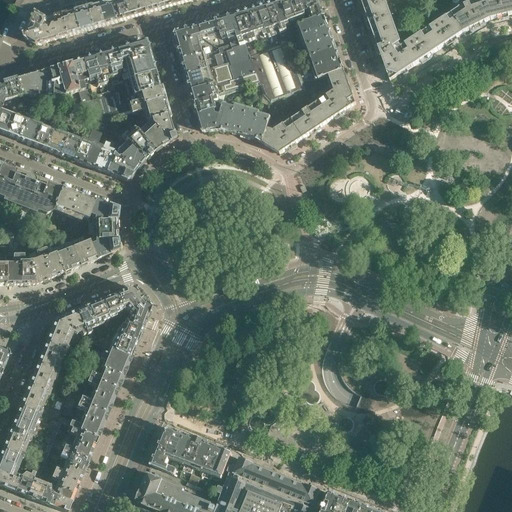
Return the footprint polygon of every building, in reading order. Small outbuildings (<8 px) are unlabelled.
[(91,7),(89,0),(88,0),(76,0),(77,4),(81,15),(86,33),(97,29),(91,7)] [(120,23),(114,0),(109,1),(111,7),(104,9),(109,26),(120,23)] [(132,19),(127,2),(120,4),(119,0),(114,0),(120,23),(132,19)] [(144,16),(138,0),(133,0),(134,0),(127,2),(132,19),(144,16)] [(155,13),(151,0),(138,0),(144,16),(155,13)] [(167,9),(164,0),(151,0),(155,13),(167,9)] [(178,6),(176,0),(164,0),(167,9),(178,6)] [(325,18),(318,0),(292,0),(290,1),(298,20),(300,27),(325,18)] [(385,1),(385,0),(360,0),(365,11),(386,4),(385,1)] [(511,0),(480,0),(475,2),(474,2),(459,9),(459,10),(452,15),(451,15),(464,34),(491,21),(511,15),(511,0)] [(74,36),(68,13),(56,17),(54,11),(66,7),(64,1),(39,8),(36,13),(25,36),(24,36),(25,41),(26,41),(37,47),(74,36)] [(298,20),(290,1),(282,3),(290,23),(298,20)] [(290,23),(282,3),(274,5),(284,31),(287,30),(286,25),(290,23)] [(396,29),(386,4),(365,11),(374,37),(396,29)] [(109,26),(104,9),(97,11),(96,5),(91,7),(97,29),(109,26)] [(284,31),(274,5),(267,8),(275,29),(278,28),(280,33),(284,31)] [(275,29),(267,8),(259,10),(268,36),(269,37),(273,36),(271,30),(275,29)] [(268,36),(259,10),(251,12),(259,33),(263,32),(265,37),(268,36)] [(86,33),(81,15),(74,17),(72,12),(68,13),(74,36),(86,33)] [(259,33),(251,12),(243,14),(253,41),(257,39),(256,34),(259,33)] [(253,41),(243,14),(235,16),(243,39),(247,38),(249,43),(253,41)] [(464,34),(451,15),(441,22),(439,18),(434,22),(436,25),(426,32),(439,51),(464,34)] [(243,39),(235,16),(224,20),(229,37),(230,39),(237,37),(241,47),(246,45),(243,39)] [(329,29),(325,18),(300,27),(304,38),(329,29)] [(229,37),(224,20),(200,27),(203,36),(204,39),(220,34),(222,39),(229,37)] [(195,38),(203,36),(200,27),(176,33),(175,36),(178,46),(196,41),(195,38)] [(333,39),(329,29),(304,38),(308,49),(333,39)] [(414,67),(401,48),(402,47),(401,44),(402,43),(399,39),(396,29),(374,37),(390,83),(414,67)] [(439,51),(426,32),(416,38),(414,35),(409,38),(411,42),(402,47),(401,48),(414,67),(439,51)] [(336,50),(334,45),(333,39),(308,49),(312,59),(336,50)] [(203,56),(201,49),(199,50),(196,41),(178,46),(182,62),(203,56)] [(150,57),(146,44),(146,42),(117,51),(120,63),(126,61),(127,64),(150,57)] [(217,98),(254,87),(260,85),(264,94),(271,102),(307,91),(305,86),(301,75),(299,68),(298,68),(296,64),(293,54),(289,44),(250,57),(256,74),(234,81),(191,93),(194,104),(217,98)] [(234,52),(231,44),(224,46),(226,54),(234,52)] [(340,61),(336,50),(312,59),(316,70),(340,61)] [(122,68),(120,63),(117,51),(104,54),(111,76),(110,76),(111,79),(116,77),(115,71),(121,70),(122,68)] [(306,61),(304,56),(302,57),(300,51),(293,54),(296,64),(297,64),(306,61)] [(256,74),(250,57),(249,54),(237,58),(235,52),(234,52),(226,54),(228,59),(230,65),(234,81),(256,74)] [(111,76),(104,54),(93,58),(102,87),(107,85),(106,81),(104,78),(110,76),(111,76)] [(208,71),(203,56),(182,62),(187,77),(208,71)] [(154,73),(150,57),(127,64),(129,73),(127,73),(129,80),(131,80),(154,73)] [(102,87),(93,58),(82,61),(88,81),(88,82),(95,80),(96,84),(97,88),(102,87)] [(88,81),(82,61),(71,64),(79,93),(85,91),(82,82),(88,81)] [(344,72),(340,61),(316,70),(320,81),(327,78),(344,72)] [(79,93),(71,64),(15,80),(20,97),(63,99),(62,98),(79,93)] [(234,81),(230,65),(223,67),(208,71),(187,77),(191,93),(234,81)] [(356,105),(344,72),(327,78),(333,94),(315,106),(328,124),(344,113),(356,105)] [(159,89),(156,79),(154,73),(131,80),(136,96),(139,95),(138,95),(159,89)] [(16,106),(20,97),(15,80),(2,84),(0,85),(0,114),(0,113),(13,117),(17,107),(16,106)] [(94,101),(88,82),(88,81),(82,82),(85,91),(79,93),(82,104),(94,101)] [(162,100),(159,89),(138,95),(139,95),(140,102),(134,103),(128,105),(130,109),(162,100)] [(120,112),(117,101),(115,95),(111,96),(104,98),(98,100),(94,101),(82,104),(87,122),(90,121),(105,116),(109,115),(120,112)] [(217,111),(215,104),(219,103),(217,98),(194,104),(198,116),(214,112),(217,111)] [(167,117),(162,100),(130,109),(131,116),(146,112),(149,123),(151,122),(152,121),(167,117)] [(328,124),(315,106),(291,122),(303,140),(328,124)] [(228,134),(235,111),(223,107),(220,117),(216,133),(220,133),(228,134)] [(240,136),(247,112),(235,108),(235,111),(228,134),(240,136)] [(124,111),(120,112),(109,115),(111,122),(112,122),(126,118),(124,111)] [(216,133),(220,117),(215,116),(214,112),(198,116),(203,134),(211,132),(216,133)] [(252,140),(258,117),(259,115),(247,112),(240,136),(252,140)] [(0,133),(7,136),(13,117),(0,113),(0,114),(0,133)] [(115,130),(112,122),(111,122),(109,115),(105,116),(102,125),(115,130)] [(102,125),(105,116),(90,121),(102,125)] [(19,141),(26,123),(13,117),(7,136),(19,141)] [(174,141),(167,117),(152,121),(151,122),(152,126),(169,144),(174,141)] [(263,145),(267,131),(270,120),(258,117),(252,140),(263,145)] [(115,130),(126,121),(126,120),(126,118),(112,122),(115,130)] [(303,140),(291,122),(274,133),(267,131),(263,145),(280,155),(280,156),(292,148),(303,140)] [(32,146),(39,128),(26,123),(19,141),(32,146)] [(169,144),(152,126),(141,135),(140,133),(138,135),(139,136),(139,137),(154,153),(161,149),(169,144)] [(45,151),(52,133),(39,128),(32,146),(45,151)] [(154,153),(139,137),(139,136),(138,135),(134,130),(129,135),(128,134),(123,138),(124,139),(128,144),(129,146),(130,145),(144,162),(154,153)] [(59,157),(66,138),(52,133),(45,151),(59,157)] [(83,166),(95,136),(90,134),(87,143),(87,145),(82,143),(82,141),(80,141),(79,143),(72,162),(83,166)] [(94,170),(102,149),(100,149),(99,150),(95,148),(96,147),(100,138),(95,136),(83,166),(94,170)] [(72,162),(79,143),(66,138),(59,157),(72,162)] [(144,162),(130,145),(129,146),(128,144),(126,145),(128,147),(119,155),(118,155),(120,159),(133,176),(139,168),(144,162)] [(105,174),(112,156),(113,155),(112,155),(112,153),(109,152),(109,154),(105,152),(108,146),(104,145),(102,149),(94,170),(105,174)] [(133,176),(120,159),(116,159),(112,156),(105,174),(116,179),(126,182),(129,182),(133,176)] [(52,213),(53,211),(61,190),(46,184),(44,188),(35,185),(37,180),(36,179),(35,178),(34,178),(33,177),(31,176),(30,176),(29,176),(27,176),(26,176),(24,180),(14,177),(16,172),(1,166),(0,170),(0,197),(4,199),(3,202),(35,215),(31,225),(41,229),(46,216),(52,213)] [(70,217),(78,196),(61,189),(61,190),(53,211),(70,217)] [(89,217),(95,202),(78,196),(70,217),(81,222),(82,219),(87,221),(89,217)] [(116,222),(117,211),(95,202),(89,217),(94,219),(94,223),(116,222)] [(116,242),(116,222),(94,223),(94,243),(116,242)] [(118,253),(116,242),(94,243),(94,245),(90,247),(96,262),(118,253)] [(96,262),(90,247),(88,243),(82,245),(81,243),(71,247),(79,269),(96,262)] [(79,269),(71,247),(54,254),(55,256),(63,275),(79,269)] [(63,275),(55,256),(50,257),(49,254),(46,255),(45,251),(43,251),(40,252),(42,259),(50,280),(63,275)] [(50,280),(42,259),(40,252),(34,254),(37,261),(34,262),(31,263),(36,287),(50,281),(50,280)] [(19,287),(19,264),(18,264),(18,256),(14,257),(12,258),(12,262),(11,263),(11,265),(6,265),(6,266),(6,287),(19,287)] [(36,287),(31,263),(27,264),(24,264),(24,256),(18,256),(18,264),(19,264),(19,287),(35,287),(35,286),(35,287),(36,287)] [(142,301),(132,289),(117,295),(124,312),(126,311),(128,313),(142,301)] [(124,312),(117,295),(103,302),(109,318),(124,312)] [(144,327),(151,310),(142,301),(128,313),(131,315),(129,320),(144,327)] [(109,318),(103,302),(88,308),(95,326),(108,320),(109,318)] [(95,326),(88,308),(77,312),(87,336),(92,334),(90,328),(95,326)] [(87,336),(77,312),(65,317),(71,332),(76,334),(81,332),(83,338),(87,336)] [(71,332),(65,317),(55,322),(51,332),(68,340),(71,332)] [(144,327),(129,320),(128,320),(125,321),(119,336),(137,343),(144,327)] [(65,347),(68,340),(51,332),(46,343),(67,352),(69,348),(65,347)] [(131,360),(137,343),(119,336),(117,335),(110,352),(131,360)] [(66,356),(67,352),(46,343),(42,354),(59,361),(62,354),(66,356)] [(0,368),(3,370),(9,356),(8,353),(0,349),(0,368)] [(123,378),(131,360),(110,352),(108,351),(106,357),(97,353),(95,360),(103,363),(100,370),(105,371),(123,378)] [(56,368),(59,361),(42,354),(37,365),(59,373),(60,370),(56,368)] [(118,390),(123,378),(105,371),(102,378),(89,373),(90,372),(85,370),(87,364),(82,362),(78,373),(82,375),(87,377),(118,390)] [(57,377),(59,373),(37,365),(33,376),(50,383),(53,376),(57,377)] [(48,390),(50,383),(33,376),(29,386),(50,395),(51,391),(48,390)] [(118,390),(87,377),(85,382),(94,386),(99,385),(95,394),(113,401),(118,390)] [(48,399),(50,395),(29,386),(24,397),(42,404),(45,397),(48,399)] [(109,413),(113,401),(95,394),(92,403),(89,399),(80,395),(78,400),(109,413)] [(39,411),(42,404),(24,397),(20,408),(41,417),(42,413),(39,411)] [(109,413),(78,400),(76,405),(84,409),(89,409),(86,417),(104,425),(109,413)] [(39,420),(41,417),(20,408),(15,419),(33,426),(36,419),(39,420)] [(99,436),(104,425),(86,417),(82,426),(79,422),(70,419),(68,424),(73,426),(99,436)] [(30,433),(33,426),(15,419),(11,429),(32,438),(34,434),(30,433)] [(57,433),(62,421),(58,420),(53,431),(57,433)] [(94,448),(99,436),(73,426),(71,431),(77,434),(78,432),(79,433),(76,441),(94,448)] [(31,442),(32,438),(11,429),(7,440),(24,447),(27,440),(31,442)] [(167,457),(176,433),(169,430),(166,432),(163,440),(157,453),(167,457)] [(52,444),(57,433),(53,431),(49,443),(52,444)] [(176,461),(185,437),(176,433),(167,457),(176,461)] [(185,465),(195,441),(185,437),(176,461),(185,465)] [(21,454),(24,447),(7,440),(2,451),(23,460),(25,456),(21,454)] [(90,460),(94,448),(76,441),(73,448),(71,448),(72,446),(66,444),(64,449),(90,460)] [(195,468),(204,444),(195,441),(185,465),(195,468)] [(48,456),(52,444),(49,443),(44,455),(48,456)] [(204,472),(213,448),(204,444),(195,468),(204,472)] [(213,476),(222,451),(213,448),(204,472),(213,476)] [(85,471),(90,460),(64,449),(61,454),(67,457),(68,455),(70,456),(67,464),(85,471)] [(18,462),(23,460),(2,451),(0,456),(0,462),(15,469),(18,462)] [(228,465),(231,458),(232,455),(223,451),(222,451),(213,476),(223,479),(228,465)] [(166,467),(168,462),(165,461),(167,457),(157,453),(151,467),(175,477),(177,472),(166,467)] [(43,468),(48,456),(44,455),(39,466),(43,468)] [(317,511),(320,505),(316,503),(320,493),(313,490),(306,487),(306,488),(280,477),(254,467),(254,466),(240,461),(231,458),(228,465),(231,466),(228,473),(230,474),(224,490),(219,487),(217,493),(222,495),(217,507),(215,505),(212,505),(209,511),(317,511)] [(14,473),(15,469),(0,462),(0,475),(18,483),(21,476),(14,473)] [(80,483),(85,471),(67,464),(63,472),(62,471),(62,469),(56,467),(54,472),(80,483)] [(26,498),(33,481),(36,473),(32,471),(30,476),(22,473),(21,476),(18,483),(14,493),(26,498)] [(75,495),(80,483),(54,472),(52,478),(58,480),(58,479),(60,479),(57,487),(75,495)] [(0,487),(14,493),(18,483),(0,475),(0,487)] [(209,511),(212,505),(184,493),(185,491),(165,483),(165,482),(149,475),(143,490),(142,490),(142,491),(141,491),(137,502),(136,504),(138,505),(149,510),(149,509),(151,510),(156,511),(209,511)] [(38,503),(46,485),(33,481),(26,498),(38,503)] [(52,508),(57,496),(54,495),(55,491),(51,490),(52,488),(46,485),(38,503),(52,508)] [(60,511),(68,511),(75,495),(57,487),(55,491),(54,495),(57,496),(52,508),(60,511)] [(336,511),(341,500),(329,495),(328,495),(328,496),(322,511),(336,511)] [(348,511),(352,504),(341,500),(336,511),(348,511)] [(361,511),(363,507),(359,505),(359,506),(352,503),(352,504),(348,511),(361,511)]
